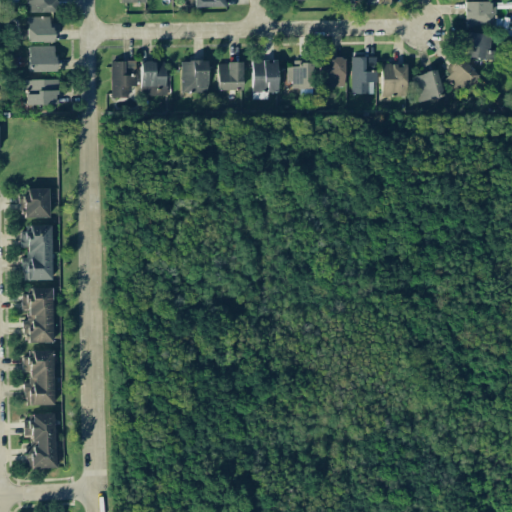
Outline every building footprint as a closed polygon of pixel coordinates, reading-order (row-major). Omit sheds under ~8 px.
[(27,0),(28,12),(56,12),(55,0),(27,0)] [(48,16),(26,17),(26,42),(54,42),(54,23),(48,23),(48,16)] [(488,59),(491,35),(463,32),(460,56),(488,59)] [(54,71),(54,45),(27,46),(27,72),(54,71)] [(372,93),(372,82),(375,82),(375,56),(350,56),(350,94),(372,93)] [(275,59),(250,60),(251,99),(267,99),(266,92),(276,92),(275,59)] [(343,86),(343,59),(319,59),(318,86),(343,86)] [(139,61),(140,96),(165,95),(164,60),(139,61)] [(180,60),(180,93),(206,93),(205,60),(180,60)] [(443,75),(456,93),(476,78),(462,60),(443,75)] [(110,98),(127,97),(127,86),(135,86),(134,61),(109,61),(110,98)] [(216,63),(216,90),(241,89),(240,62),(216,63)] [(405,96),(405,64),(380,63),(380,96),(405,96)] [(287,87),(308,88),(309,65),(287,64),(287,87)] [(441,97),(436,70),(411,75),(417,102),(441,97)] [(56,104),(56,79),(24,80),(24,105),(56,104)] [(22,218),(47,217),(46,188),(21,189),(22,209),(22,218)] [(49,280),(49,225),(27,224),(27,231),(19,231),(19,247),(26,247),(26,257),(21,257),(21,279),(49,280)] [(49,287),(28,287),(29,294),(20,294),(20,310),(28,310),(28,320),(22,320),(23,343),(51,342),(49,287)] [(52,405),(50,350),(28,351),(28,357),(21,357),(21,371),(29,371),(30,384),(23,384),(24,405),(52,405)] [(27,468),(53,468),(52,413),(30,414),(30,421),(21,421),(22,436),(31,436),(31,451),(26,452),(27,468)]
